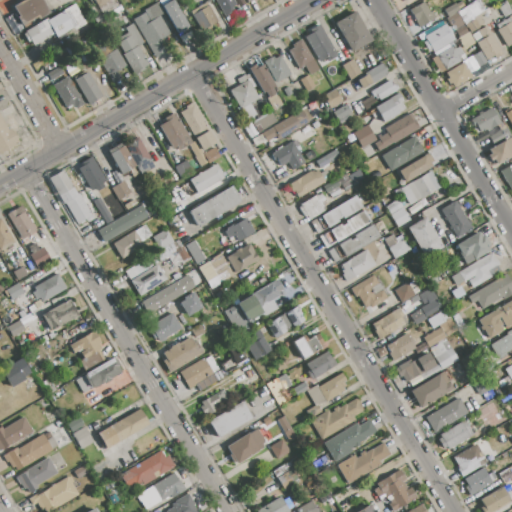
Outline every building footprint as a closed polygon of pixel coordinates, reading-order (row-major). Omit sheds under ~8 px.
[(12,6),(22,0),(41,0),(49,13),(37,20),(35,18),(21,26),(16,17),(18,16),(12,6)] [(92,0),(111,0),(97,8),(92,0)] [(158,0),(169,0),(170,1),(172,0),(188,27),(177,33),(158,0)] [(214,0),(232,0),(235,5),(232,7),(233,9),(230,11),(232,13),(224,17),(214,0)] [(234,0),(242,0),(245,5),(239,8),(234,0)] [(133,19),(144,13),(143,10),(157,2),(163,13),(159,15),(170,35),(161,40),(167,51),(155,58),(133,19)] [(190,11),(206,2),(217,21),(201,31),(190,11)] [(409,11),(423,2),(430,14),(432,12),(435,18),(419,28),(409,11)] [(443,11),(455,4),(456,5),(461,2),(465,7),(456,12),(448,17),(443,11)] [(498,7),(506,3),(511,13),(505,18),(498,7)] [(333,23),(354,10),(371,39),(364,43),(365,45),(351,53),(333,23)] [(24,31),(44,19),(45,21),(63,11),(72,28),(55,38),(52,33),(32,45),(30,42),(26,44),(21,35),(25,33),(24,31)] [(456,12),(464,25),(455,30),(452,25),(450,27),(445,19),(448,17),(456,12)] [(497,30),(498,29),(496,25),(508,18),(511,24),(511,42),(506,46),(497,30)] [(466,24),(474,19),(479,27),(470,32),(466,24)] [(432,53),(430,49),(427,51),(422,43),(425,41),(423,37),(425,36),(422,32),(439,21),(442,26),(445,24),(454,40),(432,53)] [(136,47),(147,65),(143,67),(144,69),(134,75),(122,54),(124,53),(113,34),(132,23),(143,43),(136,47)] [(303,37),(309,33),(308,31),(318,24),(337,55),(327,61),(325,58),(318,62),(303,37)] [(457,39),(467,32),(474,43),(464,49),(457,39)] [(475,42),(490,34),(500,51),(485,59),(475,42)] [(294,47),(292,44),(300,39),(319,69),(310,74),(305,66),(299,69),(288,51),(294,47)] [(436,57),(453,46),(454,49),(459,46),(466,58),(444,71),(441,66),(439,67),(436,61),(438,60),(436,57)] [(112,83),(98,59),(115,49),(125,66),(117,71),(121,77),(112,83)] [(471,56),(479,51),(486,63),(478,68),(471,56)] [(352,59),(363,53),(371,67),(361,73),(352,59)] [(263,61),(273,55),(275,58),(279,55),(290,74),(276,83),(263,61)] [(341,66),(352,59),(361,73),(350,80),(341,66)] [(445,73),(463,62),(463,64),(467,61),(473,71),(469,73),(471,77),(453,88),(451,83),(448,85),(445,80),(448,78),(445,73)] [(365,73),(381,63),(388,74),(371,84),(370,82),(360,88),(356,81),(366,75),(365,73)] [(248,68),(254,64),(256,67),(261,64),(275,87),(271,89),(274,94),(268,98),(265,93),(263,94),(248,68)] [(46,74),(58,67),(62,73),(50,80),(46,74)] [(73,80),(87,72),(101,96),(94,101),(94,102),(87,106),(73,80)] [(228,91),(239,84),(236,79),(244,75),(258,98),(249,103),(256,114),(246,120),(228,91)] [(52,85),(67,77),(83,105),(76,109),(73,103),(65,108),(52,85)] [(369,92),(392,78),(399,90),(380,102),(378,98),(374,100),(369,92)] [(323,96),(335,89),(342,102),(330,108),(323,96)] [(274,94),(275,93),(282,105),(273,110),(266,99),(268,98),(274,94)] [(368,111),(396,94),(405,109),(382,122),(378,115),(373,118),(368,111)] [(360,103),(370,96),(375,104),(364,110),(360,103)] [(179,113),(186,108),(185,106),(191,103),(215,142),(202,150),(203,153),(214,147),(220,157),(208,164),(207,163),(201,167),(188,145),(195,140),(179,113)] [(333,113),(346,105),(353,116),(340,124),(333,113)] [(470,120),(491,107),(501,123),(487,131),(486,129),(479,132),(476,126),(474,127),(470,120)] [(511,128),(511,107),(503,112),(511,128)] [(261,133),(300,110),(308,123),(278,141),(275,136),(266,141),(261,133)] [(252,123),(253,122),(253,121),(261,116),(262,117),(271,112),(277,121),(258,133),(252,123)] [(158,125),(165,121),(163,118),(173,113),(190,142),(178,149),(177,147),(173,149),(158,125)] [(385,128),(410,113),(419,127),(393,142),(387,132),(385,128)] [(0,116),(8,129),(10,128),(18,142),(0,151),(0,116)] [(353,133),(367,124),(376,140),(362,148),(353,133)] [(474,137),(485,131),(489,137),(478,143),(474,137)] [(489,138),(501,131),(505,138),(493,145),(489,138)] [(387,132),(393,142),(378,151),(373,143),(378,140),(377,138),(387,132)] [(380,156),(414,136),(422,150),(388,170),(380,156)] [(107,151),(121,142),(123,145),(136,137),(154,166),(140,175),(135,166),(121,175),(109,156),(109,155),(107,151)] [(488,149),(509,137),(511,142),(511,155),(497,165),(494,159),(490,161),(487,155),(490,153),(488,149)] [(272,153),(292,141),(304,162),(292,170),(287,162),(280,166),(272,153)] [(398,171),(429,153),(434,161),(429,163),(431,166),(404,182),(398,171)] [(315,161),(326,154),(331,162),(320,168),(315,161)] [(77,169),(82,166),(80,163),(90,157),(105,181),(102,183),(105,187),(97,192),(94,188),(90,190),(77,169)] [(189,180),(216,164),(223,174),(221,175),(223,178),(197,194),(189,180)] [(511,192),(499,171),(511,164),(511,192)] [(47,179),(62,170),(76,194),(78,193),(92,216),(92,217),(92,220),(90,221),(88,222),(86,221),(85,220),(84,219),(75,224),(70,216),(72,215),(65,203),(63,205),(47,179)] [(288,185),(311,171),(313,173),(318,170),(324,181),(298,197),(294,191),(292,192),(288,185)] [(400,188),(430,170),(440,186),(409,205),(400,188)] [(328,195),(340,186),(334,178),(322,187),(328,195)] [(340,184),(349,179),(352,185),(344,190),(340,184)] [(110,189),(122,181),(136,204),(127,210),(121,199),(117,201),(110,189)] [(188,211),(230,186),(239,201),(197,226),(188,211)] [(300,204),(321,192),(325,200),(321,203),(325,210),(309,220),(306,216),(304,217),(298,207),(301,206),(300,204)] [(310,222),(354,196),(361,208),(343,219),(342,217),(336,220),(338,222),(317,234),(310,222)] [(92,201),(99,197),(113,220),(106,224),(92,201)] [(385,207),(398,200),(403,208),(390,215),(385,207)] [(440,210),(455,200),(472,229),(456,238),(440,210)] [(408,208),(419,201),(423,207),(412,213),(408,208)] [(6,214),(21,205),(36,229),(21,239),(6,214)] [(104,242),(97,231),(140,205),(147,217),(104,242)] [(390,215),(403,208),(410,220),(397,227),(390,215)] [(317,237),(339,224),(340,226),(345,223),(344,221),(362,210),(369,222),(324,248),(317,237)] [(0,217),(15,242),(0,250),(0,217)] [(223,231),(226,229),(225,228),(231,225),(231,226),(245,218),(253,232),(231,245),(223,231)] [(407,228),(424,218),(442,248),(425,259),(407,228)] [(378,231),(374,225),(380,221),(384,227),(378,231)] [(327,251),(348,238),(349,240),(353,238),(352,236),(371,224),(378,236),(333,263),(327,251)] [(112,244),(144,225),(150,235),(140,241),(143,246),(121,259),(112,244)] [(159,250),(152,237),(166,229),(174,242),(159,250)] [(455,245),(478,232),(480,237),(484,235),(489,244),(486,246),(489,251),(465,265),(459,254),(460,253),(455,245)] [(373,243),(383,237),(389,248),(388,249),(380,254),(373,243)] [(388,249),(389,248),(403,240),(410,250),(394,260),(388,249)] [(185,245),(194,264),(203,260),(194,241),(185,245)] [(225,257),(248,243),(258,259),(235,273),(225,257)] [(29,255),(43,247),(50,259),(36,267),(29,255)] [(340,265),(365,250),(374,265),(345,282),(341,275),(342,274),(340,271),(343,269),(340,265)] [(457,273),(491,252),(498,264),(494,267),(498,273),(471,288),(467,280),(462,283),(457,273)] [(198,268),(212,260),(212,259),(220,254),(224,260),(223,260),(233,276),(211,289),(198,268)] [(139,296),(130,281),(139,275),(156,264),(165,280),(139,296)] [(17,280),(13,272),(23,266),(27,274),(17,280)] [(139,275),(130,281),(124,272),(134,266),(139,275)] [(32,287),(57,273),(66,289),(41,303),(39,298),(36,300),(31,292),(34,291),(32,287)] [(466,298),(506,274),(510,281),(511,280),(511,281),(511,293),(502,299),(501,297),(481,309),(476,300),(470,304),(466,298)] [(141,302),(187,275),(194,286),(148,314),(141,302)] [(369,307),(365,309),(358,295),(354,297),(349,288),(372,275),(377,284),(368,289),(372,296),(381,290),(386,299),(370,309),(369,307)] [(237,304),(255,294),(254,293),(276,280),(281,289),(280,290),(282,294),(271,300),(277,309),(264,317),(262,313),(245,323),(238,311),(240,310),(237,304)] [(5,290),(17,283),(23,293),(11,300),(5,290)] [(394,291),(407,283),(414,295),(401,303),(394,291)] [(186,317),(178,303),(184,300),(183,298),(193,292),(202,308),(186,317)] [(419,307),(438,295),(445,308),(426,319),(420,310),(419,307)] [(477,321),(511,299),(511,323),(506,328),(500,318),(498,319),(501,325),(499,327),(502,331),(488,339),(477,321)] [(41,316),(70,300),(78,315),(50,331),(49,330),(36,337),(29,324),(42,317),(41,316)] [(223,310),(232,332),(246,326),(236,305),(223,310)] [(266,324),(297,306),(302,315),(300,316),(303,321),(274,338),(266,324)] [(371,324),(399,308),(403,315),(400,317),(404,324),(378,340),(373,332),(375,330),(371,324)] [(420,310),(426,319),(415,326),(409,316),(420,310)] [(443,321),(438,312),(424,321),(429,329),(443,321)] [(148,326),(171,313),(181,328),(158,342),(156,338),(153,340),(149,333),(151,331),(148,326)] [(8,327),(19,321),(24,330),(13,336),(8,327)] [(191,330),(200,325),(205,332),(196,338),(191,330)] [(422,338),(440,327),(442,331),(450,327),(453,332),(428,348),(424,342),(422,338)] [(68,346),(94,330),(101,342),(98,344),(101,349),(84,359),(78,349),(73,353),(68,346)] [(490,345),(507,335),(506,333),(511,330),(511,332),(511,351),(498,360),(490,345)] [(385,345),(406,333),(409,339),(410,338),(413,342),(411,343),(414,348),(413,349),(392,361),(387,354),(390,352),(385,345)] [(318,334),(324,345),(302,359),(292,342),(300,337),(304,343),(318,334)] [(250,343),(262,336),(271,351),(259,358),(250,343)] [(169,373),(162,362),(166,360),(162,353),(170,349),(169,348),(177,343),(178,344),(189,337),(193,343),(195,342),(202,353),(169,373)] [(428,348),(425,350),(416,355),(413,349),(414,348),(424,342),(428,348)] [(429,350),(440,343),(445,351),(450,348),(458,361),(441,371),(429,350)] [(227,351),(235,364),(244,359),(236,345),(227,351)] [(393,369),(416,355),(425,350),(434,365),(405,382),(401,376),(398,378),(393,369)] [(306,365),(327,352),(335,365),(311,380),(306,372),(309,370),(306,365)] [(74,381),(115,356),(124,370),(93,389),(91,386),(81,392),(74,381)] [(179,373),(204,358),(205,360),(210,357),(218,371),(189,389),(179,373)] [(29,374),(20,359),(1,371),(10,386),(29,374)] [(274,364),(281,359),(286,367),(278,371),(274,364)] [(410,391),(443,371),(444,372),(446,371),(452,381),(450,383),(453,388),(420,408),(410,391)] [(305,391),(308,390),(316,385),(318,387),(341,373),(345,380),(342,382),(344,386),(343,387),(344,390),(318,406),(316,404),(314,405),(305,391)] [(266,385),(285,374),(291,385),(283,390),(289,401),(279,407),(266,385)] [(473,385),(485,378),(491,387),(479,394),(473,385)] [(293,389),(303,382),(308,390),(305,391),(297,396),(293,389)] [(200,402),(216,392),(224,406),(208,415),(207,412),(203,414),(199,407),(202,405),(200,402)] [(424,418),(458,397),(467,413),(434,433),(424,418)] [(310,421),(327,411),(329,414),(333,411),(332,409),(337,406),(338,408),(345,404),(345,405),(357,398),(364,410),(353,417),(354,420),(321,440),(310,421)] [(207,422),(241,402),(248,412),(250,411),(253,416),(215,437),(207,422)] [(304,411),(314,405),(316,404),(318,406),(321,412),(309,420),(304,411)] [(108,427),(139,408),(148,424),(117,443),(108,427)] [(31,432),(0,450),(0,427),(1,427),(2,429),(23,417),(27,423),(26,424),(31,432)] [(323,443),(356,423),(358,427),(369,420),(376,431),(364,438),(365,439),(358,443),(359,445),(355,448),(354,446),(350,448),(352,452),(334,462),(323,443)] [(439,435),(464,420),(472,434),(447,449),(446,447),(442,449),(437,440),(440,438),(439,435)] [(71,434),(84,427),(93,442),(80,450),(71,434)] [(225,446),(248,432),(249,434),(256,429),(264,443),(261,444),(263,448),(236,464),(234,462),(232,463),(228,455),(230,454),(225,446)] [(2,456),(15,448),(16,449),(41,434),(45,440),(51,437),(57,446),(16,471),(14,467),(10,469),(2,456)] [(269,447),(282,439),(290,452),(277,460),(269,447)] [(336,466),(354,455),(356,458),(360,456),(359,454),(364,451),(365,453),(371,449),(372,450),(382,443),(389,455),(379,461),(381,464),(347,484),(336,466)] [(452,458),(475,444),(486,462),(461,477),(457,470),(459,468),(452,458)] [(120,475),(160,451),(164,458),(168,456),(175,466),(143,485),(141,483),(129,490),(120,475)] [(14,478),(48,458),(57,473),(35,486),(37,488),(28,493),(25,488),(23,489),(20,485),(19,486),(14,478)] [(72,472),(83,465),(87,472),(76,478),(72,472)] [(497,474),(511,465),(511,478),(503,484),(497,474)] [(464,479),(483,468),(487,475),(492,472),(496,480),(469,496),(464,488),(468,486),(464,479)] [(277,478),(292,469),(299,480),(284,489),(277,478)] [(375,484),(400,470),(405,479),(401,482),(405,490),(409,487),(416,498),(392,511),(388,505),(389,504),(383,493),(376,497),(372,490),(377,487),(375,484)] [(136,495),(175,471),(185,489),(171,498),(170,495),(145,510),(136,495)] [(48,511),(43,511),(42,509),(40,510),(36,503),(32,506),(27,499),(40,491),(41,492),(68,476),(78,494),(48,511)] [(479,500),(501,487),(510,502),(493,511),(480,511),(479,509),(483,506),(479,500)] [(113,505),(110,500),(122,493),(125,498),(113,505)] [(165,511),(178,504),(177,502),(189,495),(194,504),(192,505),(196,511),(165,511)] [(256,511),(280,497),(289,511),(256,511)] [(297,511),(296,510),(311,501),(316,511),(297,511)]
